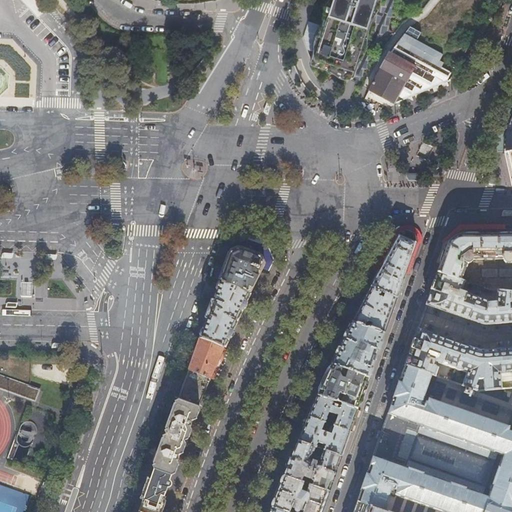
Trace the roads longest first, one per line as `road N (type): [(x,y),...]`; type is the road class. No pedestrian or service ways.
road 1 (primary): [(235,511),(281,392),(360,236),(368,198)]
road 2 (primary): [(317,198),(303,258),(195,511)]
road 3 (residential): [(336,511),(444,197)]
road 4 (primary): [(138,400),(218,199)]
road 5 (residential): [(247,24),(137,19),(107,0)]
road 6 (unclassified): [(48,138),(49,59),(17,26),(0,22)]
road 7 (primary): [(247,24),(179,139)]
road 8 (secondary): [(179,139),(48,138)]
road 9 (secondary): [(49,211),(121,284),(142,291)]
road 10 (tertiary): [(497,81),(458,197)]
